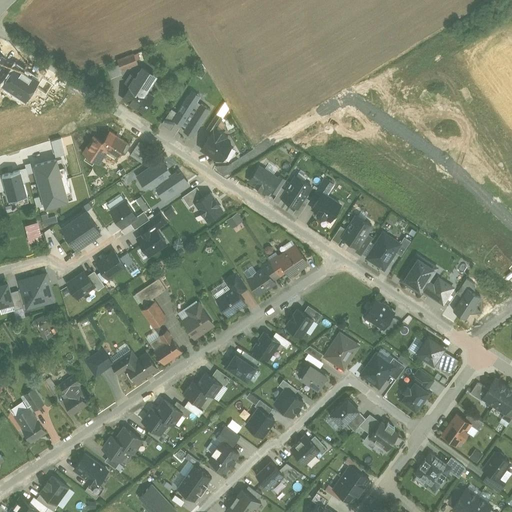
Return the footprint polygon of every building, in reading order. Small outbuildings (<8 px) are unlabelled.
[(135,55),(119,61),(122,71),(138,64),(135,55)] [(1,85),(25,101),(40,79),(15,63),(1,85)] [(136,77),(132,75),(127,83),(131,85),(123,98),(144,111),(153,96),(146,91),(151,83),(148,81),(153,73),(143,67),(136,77)] [(188,95),(173,119),(182,125),(184,122),(187,124),(183,130),(193,136),(211,109),(201,103),(199,107),(195,105),(198,101),(188,95)] [(449,136),(460,153),(485,138),(475,120),(449,136)] [(226,134),(216,127),(201,148),(216,158),(223,157),(231,146),(229,139),(225,137),(226,134)] [(104,140),(95,135),(83,152),(99,162),(108,149),(117,155),(122,148),(125,150),(130,143),(110,130),(104,140)] [(410,146),(386,132),(379,144),(372,155),(394,169),(397,164),(401,166),(408,155),(406,153),(410,146)] [(372,155),(379,144),(365,135),(357,148),(371,157),(372,155)] [(128,154),(140,162),(149,148),(137,140),(128,154)] [(408,155),(401,166),(425,181),(437,162),(413,147),(408,155)] [(64,165),(59,166),(57,158),(34,164),(45,206),(69,200),(67,192),(71,191),(64,165)] [(161,159),(138,175),(146,187),(150,185),(152,188),(159,183),(168,176),(167,173),(169,171),(161,159)] [(264,168),(259,166),(250,180),(268,192),(278,178),(273,175),(274,174),(264,168)] [(2,175),(9,200),(27,195),(21,170),(2,175)] [(176,171),(168,176),(159,183),(161,185),(158,188),(166,200),(189,184),(181,172),(178,174),(176,171)] [(304,181),(296,175),(282,197),(298,207),(311,185),(306,182),(306,181),(305,180),(304,181)] [(199,192),(207,189),(203,182),(196,186),(199,192)] [(210,191),(195,202),(208,220),(214,216),(223,209),(210,191)] [(195,202),(189,192),(182,196),(189,206),(195,202)] [(325,216),(331,220),(341,204),(323,192),(313,208),(318,212),(317,212),(318,215),(321,218),(325,217),(325,216)] [(141,195),(135,198),(141,210),(147,208),(141,195)] [(126,199),(111,209),(122,226),(130,221),(137,216),(137,215),(126,199)] [(90,207),(60,227),(68,239),(94,222),(98,219),(90,207)] [(150,218),(144,210),(137,215),(137,216),(130,221),(135,228),(146,221),(150,218)] [(150,218),(146,221),(151,228),(155,225),(157,228),(168,220),(161,210),(150,218)] [(224,218),(230,227),(242,220),(236,211),(224,218)] [(372,225),(356,215),(355,216),(342,236),(358,246),(372,225)] [(94,222),(68,239),(76,250),(101,233),(94,222)] [(36,223),(26,225),(30,242),(40,239),(36,223)] [(157,228),(155,225),(151,228),(138,237),(149,254),(166,242),(157,228)] [(367,257),(384,268),(401,243),(384,232),(367,257)] [(279,257),(287,270),(290,274),(307,262),(296,245),(279,257)] [(125,266),(114,250),(95,263),(106,280),(125,266)] [(279,257),(278,254),(270,260),(280,275),(287,270),(279,257)] [(421,292),(423,288),(443,302),(453,287),(439,277),(434,285),(428,281),(437,267),(417,254),(401,279),(421,292)] [(280,275),(270,260),(263,265),(264,267),(264,266),(273,279),(280,275)] [(264,267),(248,278),(258,293),(275,282),(273,279),(264,266),(264,267)] [(77,299),(96,286),(84,269),(65,282),(77,299)] [(50,295),(44,272),(20,279),(27,305),(38,303),(37,298),(50,295)] [(236,272),(226,279),(232,288),(235,286),(239,293),(247,287),(236,272)] [(159,277),(136,293),(145,307),(155,300),(153,298),(166,288),(159,277)] [(456,293),(462,296),(468,288),(471,290),(475,284),(466,278),(456,293)] [(0,307),(14,304),(8,281),(0,283),(0,307)] [(232,288),(217,298),(228,314),(245,302),(239,293),(235,286),(232,288)] [(471,290),(468,288),(462,296),(452,310),(466,319),(469,314),(482,313),(482,296),(480,297),(471,290)] [(394,311),(375,299),(365,315),(384,327),(394,311)] [(167,318),(155,300),(145,307),(142,309),(154,326),(160,335),(164,332),(158,324),(167,318)] [(199,302),(190,308),(193,313),(183,320),(195,337),(214,324),(199,302)] [(313,318),(298,308),(294,314),(293,313),(290,319),(286,325),(301,335),(313,318)] [(66,367),(46,322),(49,321),(46,314),(36,319),(59,370),(66,367)] [(79,361),(61,320),(50,325),(68,365),(79,361)] [(52,358),(37,324),(31,326),(47,360),(52,358)] [(167,329),(164,332),(160,335),(154,326),(161,337),(151,344),(155,349),(164,362),(182,350),(167,329)] [(323,355),(344,369),(361,344),(339,330),(323,355)] [(279,341),(264,331),(259,339),(261,340),(259,342),(257,341),(253,348),(268,358),(279,341)] [(416,352),(435,364),(447,346),(428,333),(416,352)] [(317,359),(321,352),(306,344),(303,350),(307,352),(303,358),(319,366),(321,361),(317,359)] [(111,359),(103,348),(97,353),(104,364),(111,359)] [(132,349),(112,363),(118,373),(127,367),(130,371),(126,374),(132,384),(137,381),(157,367),(147,352),(138,358),(132,349)] [(257,366),(236,351),(226,366),(248,381),(257,366)] [(360,374),(379,388),(396,365),(376,351),(360,374)] [(91,372),(85,376),(88,381),(102,372),(95,361),(87,366),(91,372)] [(301,378),(318,389),(329,374),(311,362),(301,378)] [(193,380),(184,392),(201,405),(210,393),(214,396),(223,384),(205,371),(197,383),(193,380)] [(75,374),(60,383),(69,397),(64,400),(72,413),(87,403),(80,393),(83,391),(78,384),(80,382),(75,374)] [(60,391),(50,375),(44,380),(54,394),(60,391)] [(488,388),(481,398),(482,399),(493,406),(508,383),(495,375),(492,380),(488,388)] [(400,399),(416,410),(431,390),(415,378),(410,385),(407,383),(402,390),(405,392),(400,399)] [(480,383),(478,381),(470,392),(482,399),(481,398),(488,388),(484,385),(480,383)] [(511,386),(508,383),(493,406),(504,412),(505,413),(511,402),(511,386)] [(44,403),(33,388),(25,394),(35,409),(44,403)] [(304,401),(286,388),(275,403),(293,416),(304,401)] [(361,409),(348,395),(329,413),(341,427),(361,409)] [(152,407),(143,420),(161,432),(169,421),(173,424),(182,411),(164,398),(156,410),(152,407)] [(511,402),(505,413),(504,412),(502,416),(509,421),(511,417),(511,402)] [(29,406),(15,415),(23,428),(31,441),(46,431),(29,406)] [(259,407),(246,424),(262,436),(275,419),(259,407)] [(451,419),(441,433),(457,445),(462,439),(463,440),(469,431),(468,430),(471,424),(473,423),(465,417),(457,411),(451,419)] [(484,422),(469,411),(467,414),(465,417),(473,423),(471,424),(478,429),(483,422),(484,422)] [(380,421),(370,413),(359,425),(369,432),(371,433),(380,421)] [(387,423),(382,419),(380,421),(371,433),(369,432),(368,433),(371,434),(368,438),(387,451),(394,442),(393,441),(399,432),(394,428),(395,426),(394,426),(393,427),(388,424),(389,422),(388,422),(387,423)] [(112,435),(103,447),(121,460),(129,448),(134,451),(142,439),(125,426),(116,438),(112,435)] [(305,464),(321,449),(305,433),(289,448),(305,464)] [(239,453),(223,441),(219,447),(217,446),(212,453),(214,454),(209,460),(225,471),(230,465),(231,466),(235,460),(234,459),(239,453)] [(468,457),(476,461),(481,452),(472,448),(468,457)] [(495,449),(482,467),(488,472),(497,478),(498,476),(500,478),(505,482),(511,471),(507,468),(511,461),(495,449)] [(446,462),(431,450),(422,460),(415,470),(414,471),(436,488),(450,469),(452,466),(446,462)] [(108,469),(85,453),(75,468),(97,484),(108,469)] [(466,467),(451,456),(449,459),(446,462),(452,466),(450,469),(458,476),(459,476),(466,467)] [(353,460),(348,457),(345,461),(350,465),(353,460)] [(270,489),(285,475),(271,460),(256,474),(270,489)] [(212,476),(194,463),(177,487),(195,500),(212,476)] [(370,479),(350,465),(342,476),(362,490),(370,479)] [(497,478),(488,472),(483,479),(494,487),(500,478),(498,476),(497,478)] [(68,486),(53,475),(49,481),(48,480),(44,485),(45,486),(41,492),(56,503),(68,486)] [(362,490),(342,476),(334,488),(353,502),(362,490)] [(500,478),(494,487),(499,491),(500,490),(506,482),(505,482),(500,478)] [(174,511),(176,510),(152,484),(146,489),(151,495),(143,503),(151,511),(174,511)] [(329,484),(325,489),(331,493),(334,488),(330,485),(329,484)] [(468,511),(479,494),(466,485),(463,489),(459,495),(453,504),(450,509),(454,511),(468,511)] [(463,489),(457,485),(453,491),(459,495),(463,489)] [(234,498),(252,511),(253,511),(262,502),(242,487),(234,498)] [(453,491),(447,501),(450,502),(453,504),(459,495),(453,491)] [(479,494),(468,511),(487,511),(490,507),(493,503),(479,494)] [(36,511),(38,510),(21,497),(9,511),(36,511)] [(226,509),(229,511),(252,511),(234,498),(226,509)] [(332,511),(318,502),(310,511),(332,511)]
